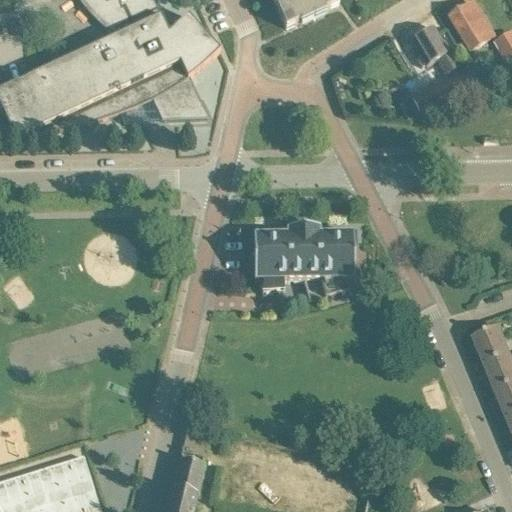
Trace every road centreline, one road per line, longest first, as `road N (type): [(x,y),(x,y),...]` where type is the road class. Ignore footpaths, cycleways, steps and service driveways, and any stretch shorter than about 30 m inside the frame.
road 1 (residential): [(149,511),(221,177)]
road 2 (residential): [(0,188),(221,177)]
road 3 (residential): [(511,502),(440,330)]
road 4 (residential): [(440,330),(357,175)]
road 5 (residential): [(301,93),(307,69),(420,0)]
road 6 (residential): [(357,175),(511,174)]
road 7 (residential): [(221,177),(357,175)]
